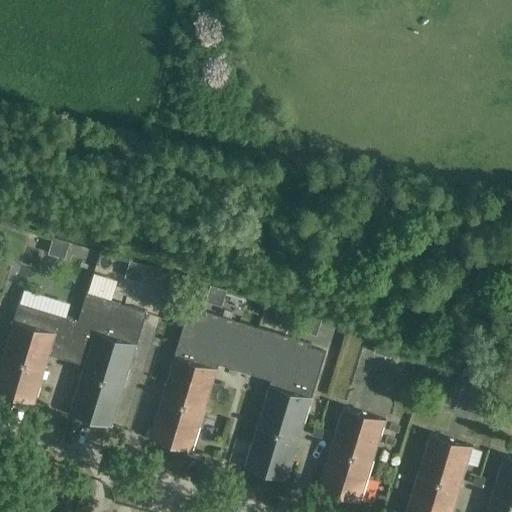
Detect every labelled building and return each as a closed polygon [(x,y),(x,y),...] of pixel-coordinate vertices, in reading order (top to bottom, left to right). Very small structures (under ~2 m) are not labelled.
[(69,242),(53,237),(48,253),(65,257),(69,242)] [(146,265),(129,260),(125,276),(142,281),(146,265)] [(226,289),(211,284),(206,300),(222,305),(226,289)] [(78,320),(66,359),(83,364),(69,412),(111,425),(146,311),(129,305),(129,306),(86,293),(78,320)] [(18,302),(13,319),(0,361),(0,391),(35,402),(49,354),(66,359),(78,320),(18,302)] [(188,309),(174,354),(217,367),(218,363),(270,379),(269,383),(244,466),(287,479),(312,396),(326,351),(309,346),(310,343),(205,311),(204,314),(188,309)] [(322,318),(305,313),(300,329),(317,334),(322,318)] [(395,340),(379,335),(374,352),(390,356),(395,340)] [(174,354),(149,437),(192,450),(217,367),(174,354)] [(466,362),(461,377),(478,383),(482,367),(466,362)] [(342,405),(317,488),(360,501),(385,418),(342,405)] [(429,432),(404,511),(451,511),(472,445),(429,432)] [(511,511),(511,457),(503,454),(485,511),(511,511)]
